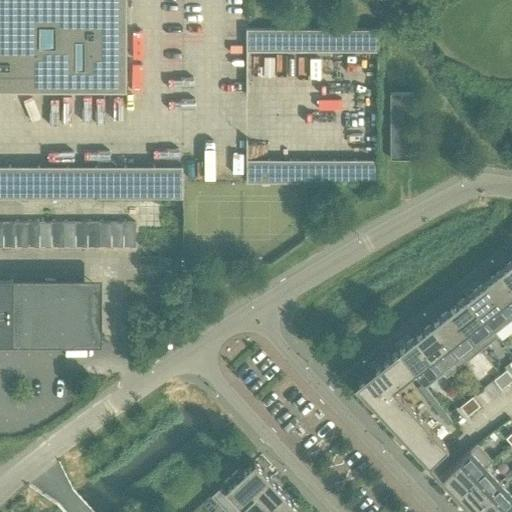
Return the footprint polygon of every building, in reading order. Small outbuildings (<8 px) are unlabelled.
[(0,0),(0,88),(126,89),(125,0),(0,0)] [(378,51),(378,28),(246,29),(246,51),(378,51)] [(386,92),(386,158),(395,158),(395,156),(408,156),(408,114),(411,114),(411,92),(386,92)] [(246,159),(246,182),(378,182),(378,159),(246,159)] [(0,165),(0,197),(182,197),(182,165),(0,165)] [(0,221),(0,245),(22,245),(22,221),(0,221)] [(22,221),(22,245),(59,245),(59,221),(22,221)] [(59,221),(59,245),(95,245),(95,221),(59,221)] [(130,245),(130,221),(95,221),(95,245),(130,245)] [(511,260),(500,270),(511,285),(511,260)] [(511,285),(500,270),(483,284),(511,320),(511,285)] [(0,341),(105,342),(104,280),(0,279),(0,341)] [(511,320),(483,284),(466,297),(497,336),(498,336),(495,332),(510,320),(511,321),(511,320)] [(466,297),(449,310),(480,350),(497,336),(466,297)] [(449,310),(432,324),(463,363),(480,350),(449,310)] [(432,324),(415,337),(446,376),(463,363),(432,324)] [(446,376),(415,337),(398,350),(414,371),(426,386),(443,373),(445,377),(446,376)] [(398,350),(381,364),(397,384),(414,371),(398,350)] [(354,385),(369,400),(388,382),(392,387),(397,384),(381,364),(354,385)] [(511,377),(506,369),(500,374),(507,384),(511,379),(511,377)] [(507,384),(500,374),(493,379),(501,389),(507,384)] [(369,400),(383,416),(402,398),(392,387),(388,382),(369,400)] [(418,387),(423,394),(427,390),(423,384),(418,387)] [(423,394),(428,400),(432,396),(427,390),(423,394)] [(428,400),(432,406),(437,402),(432,396),(428,400)] [(472,396),(466,401),(473,411),(479,406),(472,396)] [(383,416),(397,431),(417,414),(402,398),(383,416)] [(473,411),(466,401),(459,406),(467,415),(473,411)] [(432,406),(437,412),(442,408),(437,402),(432,406)] [(437,412),(442,418),(447,414),(442,408),(437,412)] [(397,431),(412,447),(432,430),(417,414),(397,431)] [(447,414),(442,418),(447,424),(452,421),(447,414)] [(432,430),(412,447),(428,464),(447,446),(432,430)] [(439,477),(455,493),(484,466),(469,449),(439,477)] [(221,485),(240,505),(269,478),(254,461),(242,471),(239,468),(221,485)] [(455,493),(469,509),(499,482),(484,466),(455,493)] [(240,505),(245,511),(266,511),(285,495),(269,478),(240,505)] [(469,509),(472,511),(498,511),(511,499),(511,495),(499,482),(469,509)] [(299,511),(300,511),(285,495),(266,511),(299,511)] [(511,511),(511,499),(498,511),(511,511)]
